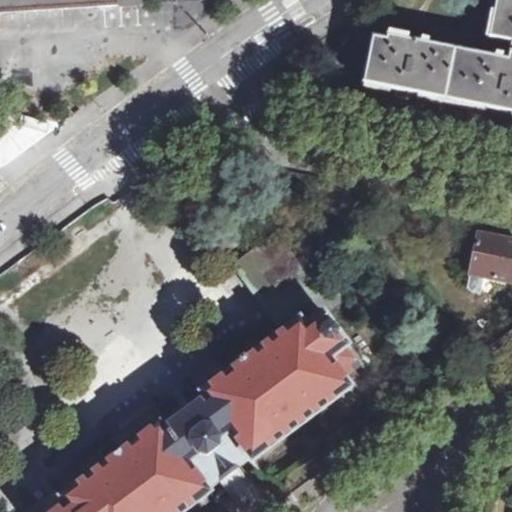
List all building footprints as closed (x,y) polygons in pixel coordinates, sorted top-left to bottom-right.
[(0,0),(0,13),(141,5),(140,0),(0,0)] [(511,0),(496,0),(486,56),(388,37),(387,41),(373,38),(364,85),(511,114),(511,0)] [(233,264),(280,326),(325,293),(279,230),(233,264)] [(511,240),(482,235),(474,274),(511,281),(511,240)] [(182,511),(213,489),(212,487),(247,460),(249,464),(352,386),(345,379),(363,365),(324,313),(307,326),(302,320),(209,389),(213,396),(160,436),(154,430),(63,497),(69,505),(60,511),(182,511)] [(296,486),(303,501),(326,491),(319,476),(296,486)]
